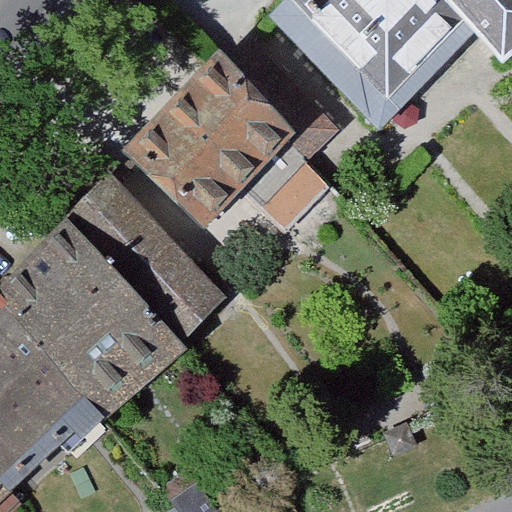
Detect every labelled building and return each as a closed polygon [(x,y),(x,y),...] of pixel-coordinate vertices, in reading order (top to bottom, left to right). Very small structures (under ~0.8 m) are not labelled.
[(511,0),(308,0),(291,17),(393,120),(475,40),(505,71),(511,63),(511,0)] [(250,54),(139,169),(223,250),(334,135),(250,54)] [(127,184),(98,215),(211,339),(247,304),(127,184)] [(98,215),(22,291),(122,414),(211,339),(98,215)] [(22,291),(0,313),(0,468),(30,498),(122,414),(22,291)] [(511,353),(501,361),(511,375),(511,353)] [(369,413),(341,426),(353,452),(381,439),(369,413)] [(0,468),(0,511),(36,511),(41,509),(30,498),(0,468)] [(224,511),(207,487),(172,507),(175,511),(224,511)]
